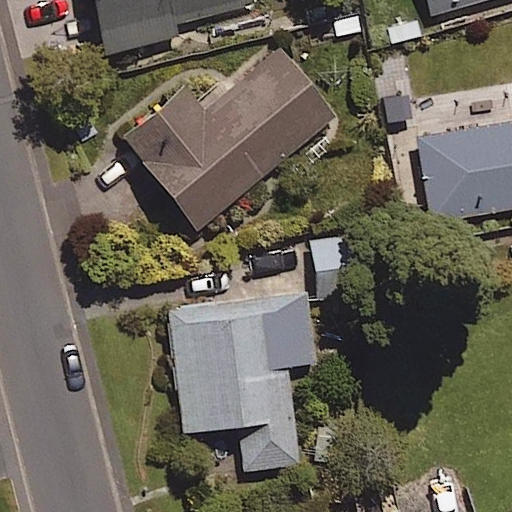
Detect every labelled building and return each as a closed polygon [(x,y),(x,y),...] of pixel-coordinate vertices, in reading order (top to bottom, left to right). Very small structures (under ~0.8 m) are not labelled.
[(171,29),(254,7),(252,0),(85,0),(101,60),(174,40),(171,29)] [(423,0),(429,19),(494,0),(423,0)] [(191,236),(328,124),(271,55),(197,116),(181,97),(119,148),(191,236)] [(430,225),(511,212),(511,124),(511,125),(415,143),(430,225)] [(311,279),(345,274),(340,240),(306,245),(311,279)] [(285,370),(312,368),(305,300),(165,315),(178,438),(236,432),(240,474),(295,468),(285,370)]
